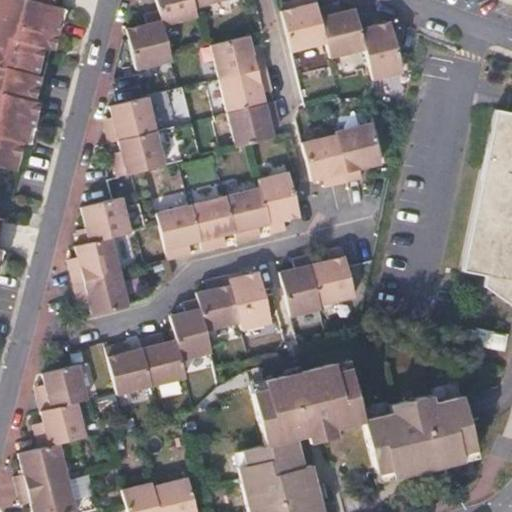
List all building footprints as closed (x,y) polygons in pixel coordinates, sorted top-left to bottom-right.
[(49,0),(0,0),(0,150),(17,155),(30,109),(35,110),(41,88),(35,86),(41,62),(37,61),(53,5),(49,4),(49,0)] [(157,0),(160,10),(163,24),(196,16),(194,6),(192,0),(157,0)] [(326,44),(316,5),(315,0),(300,0),(302,6),(281,10),(290,52),(326,44)] [(359,27),(354,8),(333,13),(331,2),(316,5),(326,44),(329,58),(364,50),(359,27)] [(163,24),(160,10),(145,14),(148,23),(127,28),(135,67),(171,58),(170,53),(163,24)] [(400,74),(389,21),(359,27),(364,50),(371,80),(400,74)] [(210,44),(218,78),(266,66),(263,53),(252,55),(250,47),(247,35),(210,44)] [(263,53),(261,44),(250,47),(252,55),(263,53)] [(269,81),(266,66),(218,78),(226,112),(263,104),(260,92),(258,83),(269,81)] [(271,89),(269,81),(258,83),(260,92),(271,89)] [(116,139),(156,129),(148,95),(142,96),(109,105),(111,114),(113,126),(106,127),(109,141),(116,139)] [(263,104),(226,112),(234,147),(248,144),(271,138),(268,126),(267,118),(278,116),(274,101),(263,104)] [(511,111),(493,108),(459,271),(482,275),(511,281),(511,111)] [(113,126),(111,114),(104,115),(106,127),(113,126)] [(280,124),(278,116),(267,118),(268,126),(280,124)] [(334,135),(345,182),(359,179),(356,168),(378,163),(369,122),(333,131),(334,135)] [(156,129),(116,139),(118,149),(120,159),(113,160),(116,176),(144,169),(164,164),(156,129)] [(331,186),(345,182),(334,135),(300,143),(309,180),(320,178),(329,176),(331,186)] [(120,159),(118,149),(111,150),(113,160),(120,159)] [(256,178),(258,186),(267,224),(269,233),(284,230),(282,220),(297,216),(294,201),(287,171),(256,178)] [(331,186),(329,176),(320,178),(322,187),(331,186)] [(258,186),(223,194),(233,232),(235,241),(257,236),(255,227),(267,224),(258,186)] [(223,194),(188,202),(197,241),(199,250),(223,245),(221,235),(233,232),(223,194)] [(74,231),(77,244),(106,236),(128,231),(121,197),(80,208),(84,228),(74,231)] [(197,241),(188,202),(154,211),(157,224),(165,259),(189,253),(187,243),(197,241)] [(66,261),(71,283),(115,272),(106,236),(77,244),(72,245),(74,256),(67,258),(66,261)] [(307,265),(317,307),(353,298),(341,248),(326,252),(328,260),(307,265)] [(318,310),(317,307),(307,265),(305,256),(290,260),(292,269),(277,273),(287,317),(318,310)] [(115,272),(71,283),(76,305),(85,303),(87,315),(123,306),(115,272)] [(240,274),(227,278),(238,325),(240,332),(269,325),(256,275),(241,279),(240,274)] [(511,295),(511,281),(482,275),(480,286),(510,306),(511,295)] [(238,325),(227,278),(212,281),(214,291),(206,293),(194,295),(196,301),(203,333),(238,325)] [(214,291),(212,281),(204,283),(206,293),(214,291)] [(203,333),(196,301),(181,305),(182,312),(168,316),(173,339),(178,362),(208,355),(203,333)] [(159,331),(150,333),(153,343),(161,341),(159,331)] [(182,377),(178,362),(173,339),(168,340),(161,341),(153,343),(150,333),(137,336),(139,346),(148,385),(182,377)] [(124,340),(116,342),(118,351),(126,349),(124,340)] [(114,393),(148,385),(139,346),(126,349),(118,351),(116,342),(102,345),(113,391),(114,393)] [(34,384),(40,410),(74,401),(88,397),(79,362),(42,371),(45,383),(34,384)] [(325,431),(361,422),(358,406),(348,367),(334,370),(332,362),(303,369),(293,371),(264,378),(266,388),(252,391),(263,439),(264,446),(241,451),(247,478),(238,480),(246,511),(321,511),(319,500),(314,477),(300,480),(298,468),(309,459),(304,436),(307,435),(325,431)] [(389,415),(361,422),(374,476),(399,470),(402,461),(414,459),(417,472),(457,462),(456,456),(470,452),(457,398),(429,405),(427,396),(392,405),(387,406),(389,415)] [(32,424),(36,447),(57,442),(83,436),(74,401),(40,410),(42,422),(32,424)] [(17,489),(65,477),(57,442),(36,447),(17,452),(23,474),(14,476),(17,489)] [(73,511),(65,477),(17,489),(20,503),(29,502),(31,511),(73,511)] [(150,487),(155,511),(190,511),(183,479),(150,487)] [(155,511),(150,487),(149,484),(119,491),(124,511),(155,511)]
